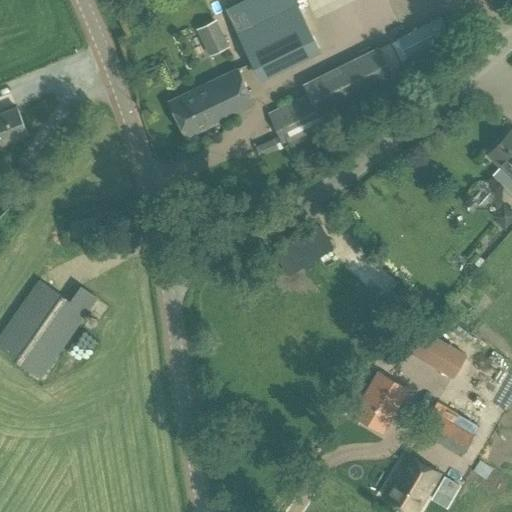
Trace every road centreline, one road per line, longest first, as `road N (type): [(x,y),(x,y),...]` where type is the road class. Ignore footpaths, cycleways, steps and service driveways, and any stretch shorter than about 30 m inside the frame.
road 1 (unclassified): [(164,272),(274,223),(327,188),(511,41)]
road 2 (tertiary): [(164,272),(122,100),(80,0)]
road 3 (tertiary): [(203,511),(164,272)]
